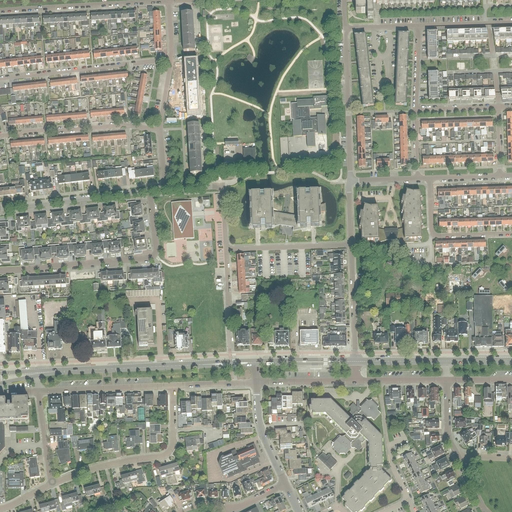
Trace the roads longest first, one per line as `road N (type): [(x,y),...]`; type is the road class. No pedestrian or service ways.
road 1 (residential): [(149,191),(156,251),(148,259),(0,270)]
road 2 (secondary): [(38,373),(255,363)]
road 3 (residential): [(51,483),(169,452),(172,386)]
road 4 (residential): [(172,58),(0,78)]
road 5 (residential): [(0,10),(168,1)]
road 6 (residential): [(0,135),(159,129)]
road 7 (residential): [(350,181),(345,28)]
road 8 (residential): [(0,208),(149,191)]
road 9 (residential): [(429,178),(433,234),(511,233)]
road 10 (residential): [(38,391),(172,386)]
road 11 (residential): [(225,249),(350,245)]
